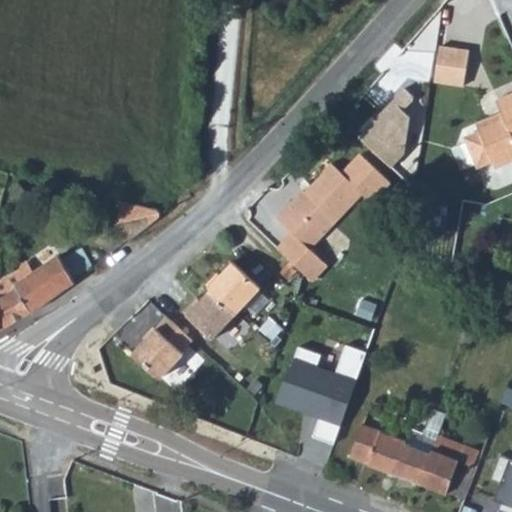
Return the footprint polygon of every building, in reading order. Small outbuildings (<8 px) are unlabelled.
[(470,49),(441,45),(436,81),(465,85),(470,49)] [(421,97),(405,82),(357,135),(395,170),(409,154),(414,112),(410,109),(421,97)] [(468,138),(468,143),(476,161),(486,164),(497,159),(500,166),(511,160),(511,94),(502,99),(509,110),(481,125),(482,128),(471,133),(468,138)] [(293,237),(281,254),(296,267),(307,277),(315,284),(329,265),(312,251),(364,196),(375,205),(394,185),(365,158),(344,177),(333,167),(307,195),(305,192),(277,222),(293,237)] [(120,221),(134,237),(163,215),(159,209),(127,202),(120,221)] [(70,257),(82,273),(97,262),(84,246),(70,257)] [(17,272),(0,283),(0,314),(2,328),(32,312),(84,276),(66,253),(24,281),(17,272)] [(219,276),(208,288),(213,292),(239,316),(263,290),(234,264),(222,278),(219,276)] [(302,273),(294,266),(285,277),(293,283),(302,273)] [(239,316),(213,292),(197,309),(194,306),(186,315),(216,342),(239,316)] [(195,344),(169,320),(135,358),(159,379),(165,381),(187,357),(185,355),(195,344)] [(461,348),(471,350),(475,337),(464,334),(461,348)] [(368,349),(349,342),(339,372),(322,366),(328,351),(300,342),(280,399),(323,414),(316,434),(336,441),(368,349)] [(354,458),(425,486),(442,436),(448,418),(435,414),(426,436),(412,431),(408,439),(366,425),(354,458)] [(442,436),(425,486),(465,501),(482,452),(442,436)] [(511,455),(504,452),(494,477),(510,483),(504,496),(511,498),(511,455)]
